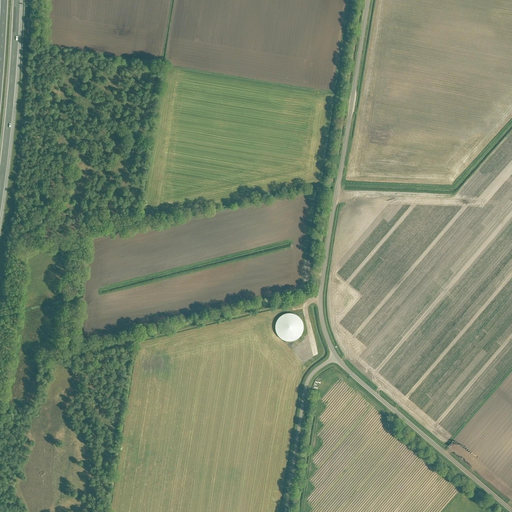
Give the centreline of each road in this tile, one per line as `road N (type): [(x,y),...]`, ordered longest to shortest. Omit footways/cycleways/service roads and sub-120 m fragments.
road 1 (unclassified): [(335,355),(320,297),(368,0)]
road 2 (unclassified): [(511,510),(335,355)]
road 3 (motorway): [(0,191),(17,0)]
road 4 (unclassified): [(285,511),(305,386),(335,355)]
